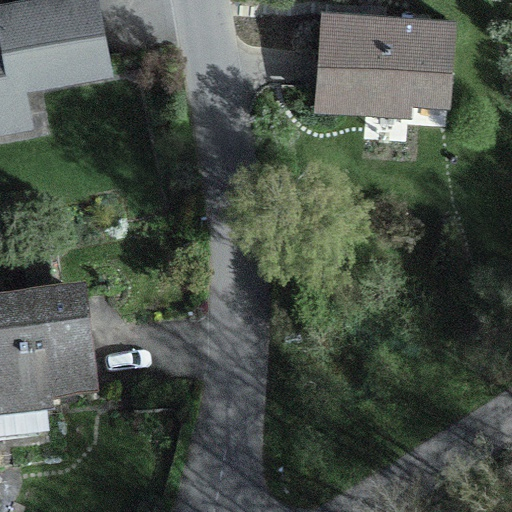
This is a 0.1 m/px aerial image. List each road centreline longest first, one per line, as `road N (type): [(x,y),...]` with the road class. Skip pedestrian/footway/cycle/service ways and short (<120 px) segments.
road 1 (residential): [(197,0),(245,313),(218,511)]
road 2 (unclassified): [(511,409),(348,511)]
